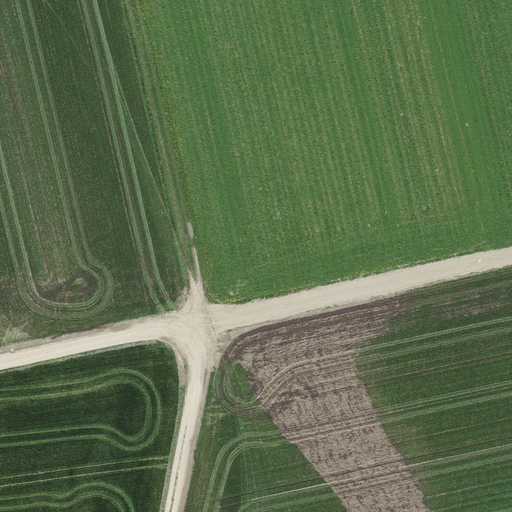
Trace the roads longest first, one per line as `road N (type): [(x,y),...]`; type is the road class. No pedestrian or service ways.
road 1 (track): [(0,361),(154,327),(184,328),(197,364),(172,511)]
road 2 (track): [(184,328),(511,256)]
